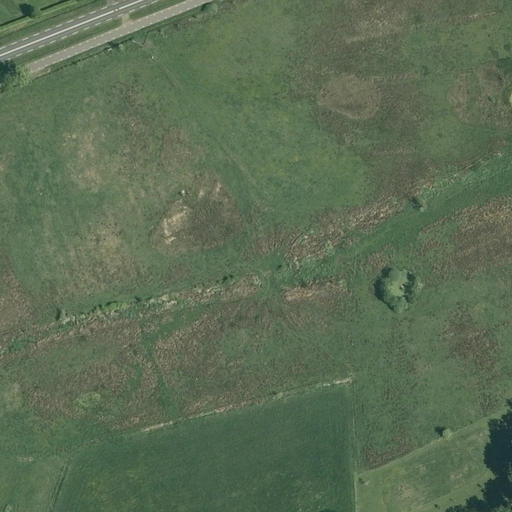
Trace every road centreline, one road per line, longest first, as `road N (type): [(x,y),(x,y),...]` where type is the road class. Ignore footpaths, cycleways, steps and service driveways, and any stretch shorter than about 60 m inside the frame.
road 1 (unclassified): [(0,80),(199,0)]
road 2 (secondary): [(0,55),(139,0)]
